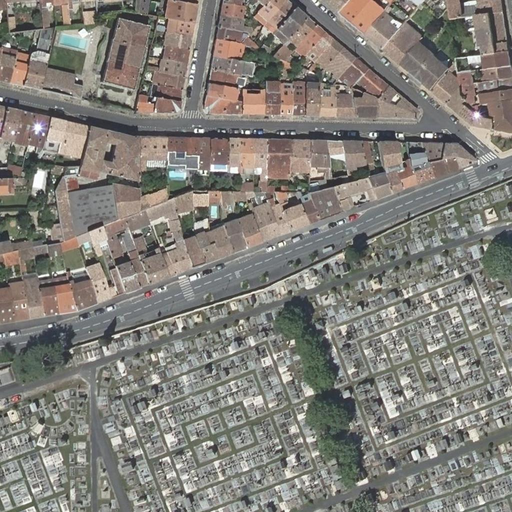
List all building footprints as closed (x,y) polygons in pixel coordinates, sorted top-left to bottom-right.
[(53,0),(39,0),(42,29),(49,28),(47,10),(45,10),(44,6),(54,5),(53,0)] [(67,0),(53,0),(54,5),(62,4),(64,27),(70,26),(68,10),(67,0)] [(81,0),(67,0),(68,10),(73,9),(72,2),(81,1),(81,0)] [(94,0),(96,13),(122,11),(121,0),(94,0)] [(145,15),(147,0),(135,0),(134,13),(145,15)] [(161,15),(161,17),(168,19),(193,23),(196,5),(172,1),(168,0),(167,0),(165,15),(161,15)] [(264,24),(266,21),(284,0),(267,0),(262,6),(254,17),(264,25),(264,24)] [(276,30),(295,7),(285,0),(284,0),(266,21),(264,24),(274,32),(276,30)] [(324,0),(340,13),(351,0),(324,0)] [(395,0),(351,0),(340,13),(366,35),(385,12),(395,0)] [(460,0),(448,0),(449,7),(451,19),(463,17),(466,17),(470,16),(471,16),(477,15),(477,16),(503,12),(501,0),(478,0),(479,5),(475,6),(475,7),(461,9),(460,0)] [(245,10),(244,6),(238,5),(222,3),(220,15),(240,18),(242,9),(245,10)] [(306,17),(295,7),(276,30),(274,32),(273,33),(284,43),(287,39),(306,17)] [(385,12),(366,35),(383,50),(399,30),(390,23),(394,20),(385,12)] [(476,53),(476,56),(509,52),(505,27),(503,12),(477,16),(477,15),(471,16),(470,16),(466,17),(468,31),(477,30),(480,47),(482,46),(483,52),(476,53)] [(83,16),(84,25),(94,23),(96,17),(96,15),(83,16)] [(242,26),(243,19),(240,18),(220,15),(217,27),(241,32),(246,33),(248,34),(252,30),(251,27),(242,26)] [(296,47),(297,46),(315,25),(306,17),(287,39),(284,43),(283,44),(280,48),(272,57),(278,59),(284,61),(288,56),(290,54),(292,52),(285,46),(290,41),(296,47)] [(14,18),(7,19),(8,26),(8,33),(16,32),(14,18)] [(104,72),(101,82),(133,90),(136,74),(138,69),(139,69),(140,63),(143,53),(145,47),(143,46),(144,43),(148,26),(116,18),(114,29),(112,35),(111,39),(110,41),(106,59),(105,61),(106,62),(105,66),(104,72)] [(191,37),(193,23),(168,19),(167,27),(155,25),(155,26),(154,29),(166,32),(191,37)] [(406,23),(383,50),(399,64),(422,38),(427,32),(424,30),(420,35),(406,23)] [(306,53),(309,49),(324,33),(315,25),(297,46),(296,47),(294,49),(303,57),(303,56),(306,53)] [(239,43),(241,32),(217,27),(216,39),(239,43)] [(30,55),(29,57),(23,86),(40,90),(44,73),(49,48),(51,40),(54,28),(49,28),(42,29),(35,30),(34,36),(39,37),(36,53),(39,54),(38,57),(30,55)] [(191,37),(166,32),(164,43),(161,42),(161,45),(188,50),(191,37)] [(318,57),(333,40),(324,33),(309,49),(306,53),(315,61),(318,57)] [(242,44),(249,47),(253,43),(246,37),(240,44),(242,44)] [(242,47),(242,44),(240,44),(239,43),(216,39),(213,56),(239,60),(240,57),(234,56),(236,46),(242,47)] [(323,69),(342,48),(333,40),(318,57),(315,61),(307,70),(309,71),(310,71),(316,64),(323,69)] [(420,41),(399,64),(416,78),(431,60),(434,56),(435,55),(420,41)] [(164,46),(162,59),(186,64),(188,50),(164,46)] [(339,76),(354,58),(342,48),(323,69),(327,73),(331,69),(334,72),(331,76),(336,80),(337,78),(339,76)] [(10,52),(0,50),(0,51),(0,80),(9,83),(16,54),(17,51),(11,49),(10,52)] [(476,56),(472,57),(473,64),(485,62),(486,69),(511,66),(509,52),(476,56)] [(16,54),(9,83),(23,86),(29,57),(16,54)] [(239,60),(213,56),(210,70),(240,75),(241,72),(244,72),(245,62),(239,60)] [(431,60),(416,78),(432,91),(450,71),(449,70),(450,69),(434,56),(431,60)] [(355,81),(367,69),(354,58),(339,76),(337,78),(345,85),(345,86),(349,88),(355,81)] [(186,64),(162,59),(160,69),(145,66),(144,69),(151,71),(184,76),(186,64)] [(292,68),(292,64),(287,62),(284,61),(278,59),(278,64),(292,68)] [(457,62),(451,69),(450,69),(449,70),(450,71),(432,91),(447,104),(461,88),(460,85),(459,75),(454,71),(457,67),(457,62)] [(511,70),(511,66),(486,69),(458,73),(459,75),(460,85),(473,84),(471,74),(486,72),(487,81),(511,77),(511,70)] [(44,73),(40,90),(71,97),(74,84),(75,80),(75,78),(76,75),(45,68),(44,73)] [(376,98),(387,86),(367,69),(355,81),(367,89),(363,92),(376,98)] [(240,78),(240,75),(210,70),(208,83),(235,89),(238,89),(238,86),(242,87),(244,78),(240,78)] [(184,76),(151,71),(150,74),(154,75),(152,84),(181,89),(184,76)] [(511,90),(511,77),(487,81),(478,83),(479,89),(488,88),(489,93),(511,90)] [(291,82),(291,85),(291,115),(303,115),(305,83),(291,82)] [(235,89),(208,83),(206,95),(225,99),(241,102),(241,98),(234,97),(235,89)] [(271,83),(264,83),(263,90),(263,115),(277,115),(277,84),(273,84),(271,83)] [(316,116),(318,83),(308,83),(305,83),(303,115),(316,116)] [(334,116),(334,94),(334,87),(330,87),(330,91),(321,91),(321,83),(318,83),(316,116),(334,116)] [(74,84),(71,97),(80,99),(83,86),(74,84)] [(152,84),(150,96),(152,97),(179,102),(181,89),(152,84)] [(291,85),(277,84),(277,115),(291,115),(291,85)] [(460,85),(461,88),(462,96),(463,97),(475,95),(473,84),(460,85)] [(334,116),(354,116),(351,98),(349,88),(345,86),(346,94),(334,94),(334,116)] [(376,98),(375,117),(415,117),(418,112),(387,86),(376,98)] [(461,88),(447,104),(464,118),(471,110),(463,103),(463,104),(460,102),(464,98),(463,97),(462,96),(461,88)] [(263,115),(263,90),(258,90),(258,95),(244,95),(244,90),(241,89),(241,98),(241,102),(241,114),(263,115)] [(481,94),(483,105),(491,104),(511,100),(511,90),(489,93),(481,94)] [(351,98),(354,116),(375,117),(376,98),(363,92),(362,92),(359,98),(351,98)] [(138,94),(134,112),(152,112),(154,104),(150,104),(145,103),(146,96),(138,94)] [(225,99),(206,95),(203,109),(206,113),(222,114),(225,99)] [(475,95),(463,97),(464,98),(470,104),(476,103),(475,95)] [(154,104),(152,112),(174,113),(178,110),(179,102),(152,97),(151,99),(154,100),(154,104)] [(241,114),(241,102),(225,99),(222,114),(241,114)] [(511,100),(491,104),(493,119),(494,120),(495,130),(511,133),(511,100)] [(471,110),(464,118),(473,126),(495,130),(494,120),(493,119),(485,119),(474,107),(471,110)] [(0,137),(13,141),(19,111),(6,108),(0,135),(0,137)] [(28,144),(35,114),(19,111),(13,141),(12,143),(28,146),(28,144)] [(50,118),(35,114),(28,144),(36,146),(35,153),(39,154),(44,147),(44,145),(46,138),(50,118)] [(44,147),(43,150),(57,154),(58,152),(58,149),(65,121),(50,118),(46,138),(44,145),(44,147)] [(82,158),(89,127),(65,121),(58,149),(58,152),(82,158)] [(100,129),(89,127),(82,158),(80,167),(78,176),(96,180),(98,172),(102,173),(107,174),(110,163),(101,160),(105,143),(114,145),(117,133),(100,129)] [(110,163),(107,174),(138,181),(138,165),(138,137),(130,137),(117,133),(114,145),(110,163)] [(166,159),(166,137),(138,137),(138,165),(144,166),(144,159),(166,159)] [(184,169),(184,138),(166,137),(166,159),(166,165),(181,165),(181,169),(184,169)] [(184,169),(196,169),(196,138),(184,138),(184,169)] [(209,169),(209,163),(209,138),(196,138),(196,169),(209,169)] [(226,170),(227,139),(209,138),(209,163),(209,169),(209,170),(226,170)] [(239,170),(239,139),(227,139),(226,170),(226,172),(239,172),(239,170)] [(253,168),(253,139),(239,139),(239,170),(239,177),(243,177),(244,174),(253,174),(253,168)] [(266,176),(267,139),(253,139),(253,168),(259,168),(259,174),(259,180),(262,180),(261,186),(265,186),(266,178),(266,176)] [(289,171),(289,140),(267,139),(266,176),(288,177),(288,175),(289,171)] [(309,141),(289,140),(289,171),(308,171),(308,170),(308,166),(309,141)] [(324,171),(324,179),(325,179),(331,179),(324,141),(309,141),(308,166),(317,166),(317,171),(324,171)] [(341,141),(346,169),(347,176),(354,174),(365,173),(359,141),(341,141)] [(365,173),(366,178),(375,199),(391,193),(383,173),(372,176),(370,169),(372,169),(367,142),(359,141),(365,173)] [(383,173),(391,193),(400,189),(394,171),(400,169),(398,157),(395,142),(377,142),(383,173)] [(409,164),(415,184),(431,178),(426,163),(426,162),(424,163),(420,143),(404,142),(408,160),(409,164)] [(443,143),(420,143),(424,163),(426,162),(426,163),(439,160),(443,143)] [(454,144),(443,143),(439,160),(453,155),(458,168),(474,162),(474,161),(454,144)] [(426,163),(431,178),(458,168),(453,155),(439,160),(426,163)] [(394,171),(400,189),(415,184),(409,164),(408,160),(405,160),(404,162),(405,168),(400,169),(394,171)] [(54,165),(53,165),(51,172),(63,174),(64,167),(54,165)] [(21,172),(22,169),(7,166),(7,169),(4,179),(19,178),(21,172)] [(63,176),(66,194),(79,191),(76,174),(63,176)] [(17,250),(27,248),(32,247),(47,245),(54,243),(59,242),(64,241),(73,237),(66,194),(63,176),(54,191),(59,224),(49,225),(52,243),(42,244),(41,240),(31,242),(26,242),(13,245),(14,248),(10,249),(8,241),(0,242),(0,253),(3,253),(17,250)] [(21,178),(19,178),(4,179),(0,178),(0,193),(5,193),(12,192),(11,186),(22,185),(21,178)] [(332,186),(342,211),(353,207),(352,203),(348,204),(346,196),(350,195),(364,191),(367,198),(369,201),(375,199),(366,178),(332,186)] [(322,180),(308,181),(307,186),(307,193),(308,193),(311,200),(319,220),(326,217),(334,214),(342,211),(332,186),(326,188),(325,179),(324,179),(322,180)] [(244,192),(252,191),(252,184),(244,183),(239,184),(239,191),(244,192)] [(124,217),(138,212),(138,200),(138,189),(135,189),(113,185),(79,191),(66,194),(73,237),(75,237),(87,232),(101,226),(124,217)] [(506,185),(452,202),(455,210),(459,208),(467,234),(492,226),(486,207),(505,201),(503,196),(509,194),(506,185)] [(147,208),(166,200),(166,189),(147,196),(147,208)] [(192,204),(191,191),(184,194),(173,198),(176,214),(192,210),(192,204)] [(207,198),(206,191),(196,191),(191,191),(192,204),(207,205),(207,198)] [(232,200),(230,191),(226,192),(219,191),(219,198),(221,222),(222,225),(226,238),(232,252),(246,247),(236,220),(236,218),(224,222),(223,207),(224,206),(224,205),(223,203),(232,202),(232,200)] [(245,197),(244,192),(239,191),(230,191),(232,200),(245,200),(245,197)] [(253,194),(258,206),(261,205),(258,196),(264,194),(263,192),(261,192),(252,191),(253,194)] [(284,193),(280,192),(275,192),(278,201),(283,199),(285,199),(284,193)] [(143,209),(147,208),(147,196),(138,200),(138,212),(143,209)] [(176,214),(173,198),(166,200),(147,208),(143,209),(148,221),(162,215),(164,219),(167,218),(169,222),(171,231),(172,233),(173,233),(175,233),(174,229),(179,227),(176,214)] [(267,203),(280,235),(290,231),(279,203),(273,206),(271,198),(266,200),(267,203)] [(283,199),(278,201),(278,202),(282,200),(283,205),(287,203),(289,208),(299,205),(296,198),(286,200),(285,199),(283,199)] [(307,224),(299,205),(289,208),(287,203),(283,205),(282,200),(278,202),(279,203),(290,231),(307,224)] [(319,220),(311,200),(299,205),(307,224),(319,220)] [(258,206),(270,238),(280,235),(267,203),(261,205),(258,206)] [(247,205),(249,211),(260,242),(270,238),(258,206),(252,208),(250,204),(247,205)] [(148,221),(143,209),(138,212),(124,217),(128,227),(129,231),(137,228),(149,224),(148,221)] [(236,220),(246,247),(260,242),(249,211),(246,212),(247,216),(236,220)] [(128,227),(124,217),(101,226),(105,239),(108,247),(115,266),(116,268),(124,293),(148,284),(136,250),(129,252),(132,260),(125,262),(122,254),(121,254),(113,233),(128,227)] [(193,223),(194,235),(203,232),(207,231),(207,223),(207,218),(193,223)] [(212,243),(218,258),(232,252),(226,238),(222,225),(207,231),(203,232),(208,245),(212,243)] [(105,239),(101,226),(87,232),(90,240),(92,244),(96,256),(102,254),(101,250),(98,242),(105,239)] [(166,253),(174,274),(192,268),(182,240),(179,227),(174,229),(175,233),(173,233),(179,248),(166,253)] [(130,232),(132,239),(141,236),(137,228),(129,231),(130,232)] [(90,240),(87,232),(75,237),(77,244),(90,240)] [(132,239),(130,232),(123,234),(128,248),(134,246),(132,239)] [(194,235),(194,236),(204,263),(218,258),(212,243),(208,245),(203,232),(194,235)] [(136,250),(148,284),(168,277),(158,251),(157,247),(152,249),(154,254),(147,257),(141,236),(132,239),(134,246),(136,250)] [(153,236),(149,238),(152,249),(157,247),(153,236)] [(194,236),(182,240),(192,268),(204,263),(194,236)] [(59,242),(61,249),(78,245),(77,244),(75,237),(73,237),(64,241),(59,242)] [(108,247),(105,239),(98,242),(101,250),(108,247)] [(61,249),(59,242),(54,243),(47,245),(48,252),(48,253),(61,251),(61,249)] [(48,252),(47,245),(32,247),(33,254),(48,252)] [(33,254),(32,247),(27,248),(17,250),(21,271),(25,270),(23,258),(33,257),(33,254)] [(158,251),(168,277),(174,274),(166,253),(164,249),(158,251)] [(19,262),(17,250),(3,253),(4,261),(5,265),(19,262)] [(124,293),(116,268),(110,270),(119,295),(124,293)] [(88,278),(97,303),(111,298),(107,286),(102,273),(101,269),(87,274),(88,278)] [(66,272),(66,274),(67,277),(75,311),(77,311),(97,303),(88,278),(87,274),(87,273),(84,274),(85,280),(72,283),(71,277),(69,271),(66,272)] [(84,274),(71,277),(72,283),(85,280),(84,274)] [(22,280),(23,283),(29,319),(44,316),(37,278),(37,277),(22,280)] [(53,282),(58,314),(75,311),(67,277),(53,279),(53,282)] [(38,282),(44,316),(58,314),(53,282),(53,279),(38,282)] [(9,291),(14,321),(29,319),(23,283),(8,286),(8,287),(9,291)] [(107,286),(111,298),(116,296),(113,287),(111,287),(110,285),(107,286)] [(0,287),(0,323),(14,321),(9,291),(8,287),(0,287)]
